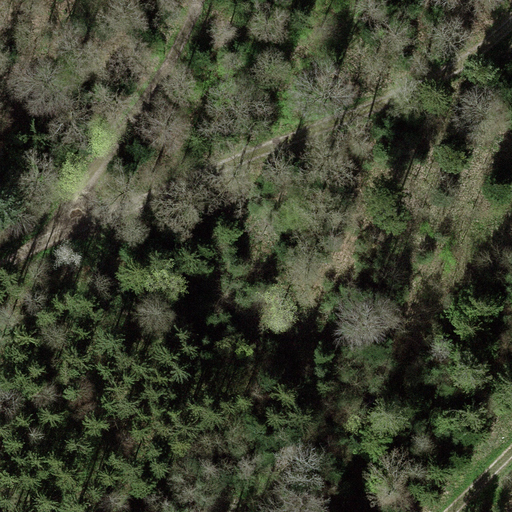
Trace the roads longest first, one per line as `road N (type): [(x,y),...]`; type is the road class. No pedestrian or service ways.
road 1 (track): [(0,269),(52,238),(444,74),(511,26)]
road 2 (track): [(52,238),(145,107),(198,0)]
